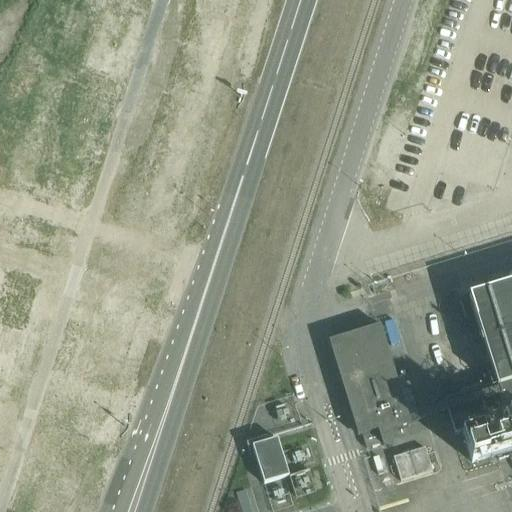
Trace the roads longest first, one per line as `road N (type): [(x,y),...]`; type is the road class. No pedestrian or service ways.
road 1 (secondary): [(130,511),(300,0)]
road 2 (unclassified): [(312,286),(404,0)]
road 3 (unclassified): [(312,286),(511,228)]
road 4 (unknown): [(434,154),(482,0)]
road 5 (unknown): [(344,511),(452,484),(459,511)]
